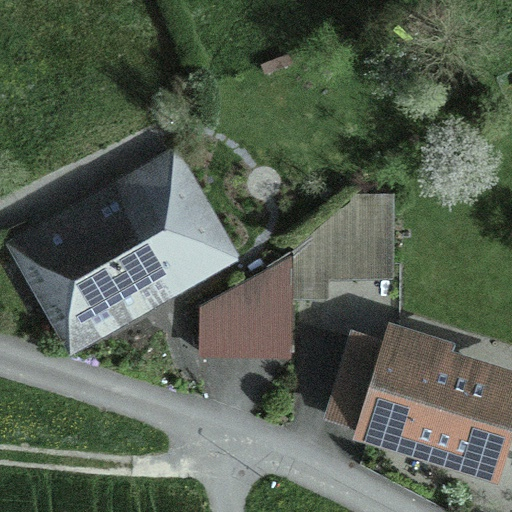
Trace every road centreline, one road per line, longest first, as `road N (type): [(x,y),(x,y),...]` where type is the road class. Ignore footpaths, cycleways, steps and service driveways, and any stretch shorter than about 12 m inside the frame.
road 1 (unclassified): [(391,511),(0,363)]
road 2 (track): [(0,455),(160,470),(206,436)]
